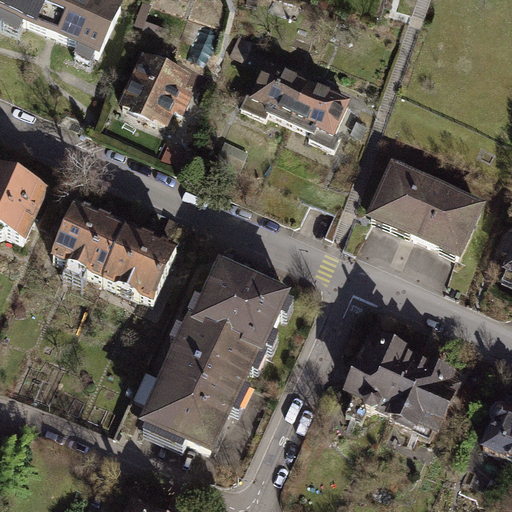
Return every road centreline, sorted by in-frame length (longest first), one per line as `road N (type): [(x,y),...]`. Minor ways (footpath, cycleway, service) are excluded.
road 1 (residential): [(0,120),(360,282)]
road 2 (residential): [(0,407),(247,511)]
road 3 (residential): [(258,511),(360,282)]
road 4 (unknown): [(83,158),(141,0)]
road 5 (residential): [(360,282),(511,347)]
